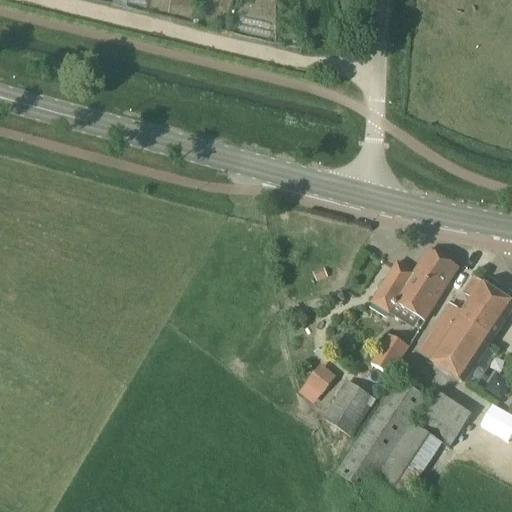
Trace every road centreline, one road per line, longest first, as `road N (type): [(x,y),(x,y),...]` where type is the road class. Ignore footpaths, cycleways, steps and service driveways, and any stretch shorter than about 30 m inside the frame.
road 1 (tertiary): [(0,96),(366,195)]
road 2 (track): [(379,81),(39,0)]
road 3 (unclassified): [(366,195),(384,0)]
road 4 (tertiary): [(366,195),(511,228)]
